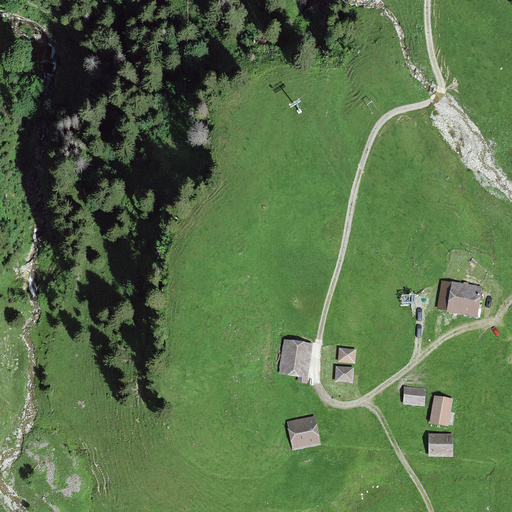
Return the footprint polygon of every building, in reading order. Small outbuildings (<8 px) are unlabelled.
[(423,235),(417,245),(424,249),(430,239),(423,235)] [(442,280),(437,310),(479,317),(484,286),(442,280)] [(284,342),(280,378),(308,382),(312,346),(284,342)] [(339,350),(338,363),(356,364),(357,351),(339,350)] [(336,368),(335,385),(353,386),(354,369),(336,368)] [(405,386),(402,403),(424,407),(427,389),(405,386)] [(434,395),(430,422),(448,424),(452,397),(434,395)] [(287,427),(294,452),(322,444),(315,419),(287,427)] [(427,434),(428,457),(453,456),(453,434),(427,434)]
